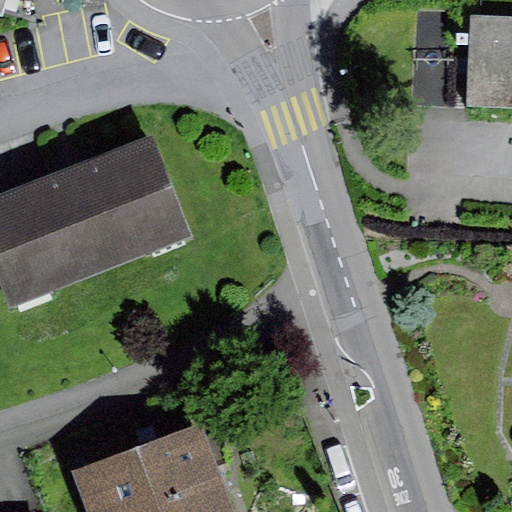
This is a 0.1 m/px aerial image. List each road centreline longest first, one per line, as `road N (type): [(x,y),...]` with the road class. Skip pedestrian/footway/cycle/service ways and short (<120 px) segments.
road 1 (residential): [(350,316),(0,431)]
road 2 (tertiary): [(261,8),(350,316)]
road 3 (tertiary): [(350,316),(417,511)]
